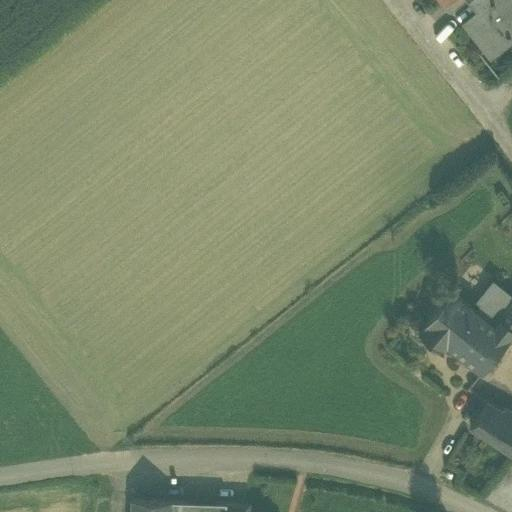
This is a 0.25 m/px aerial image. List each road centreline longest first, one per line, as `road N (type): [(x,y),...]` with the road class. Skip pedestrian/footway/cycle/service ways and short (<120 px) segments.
road 1 (residential): [(469,511),(387,469),(176,452),(0,478)]
road 2 (residential): [(395,0),(511,147)]
